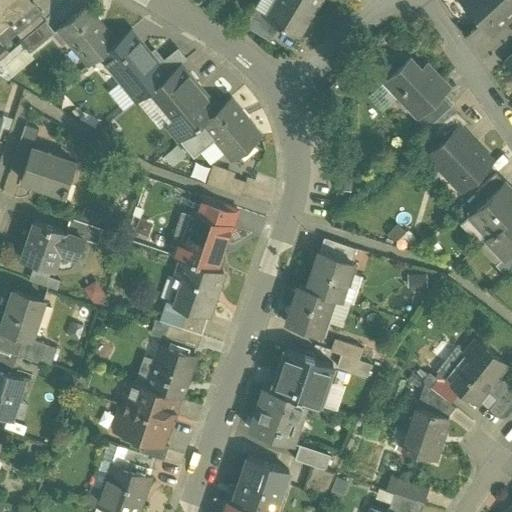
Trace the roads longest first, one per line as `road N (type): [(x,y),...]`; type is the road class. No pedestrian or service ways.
road 1 (residential): [(183,511),(285,217),(295,164),(286,90)]
road 2 (residential): [(286,90),(245,47),(168,0)]
road 3 (residential): [(417,0),(511,113)]
road 4 (residential): [(286,90),(384,0)]
